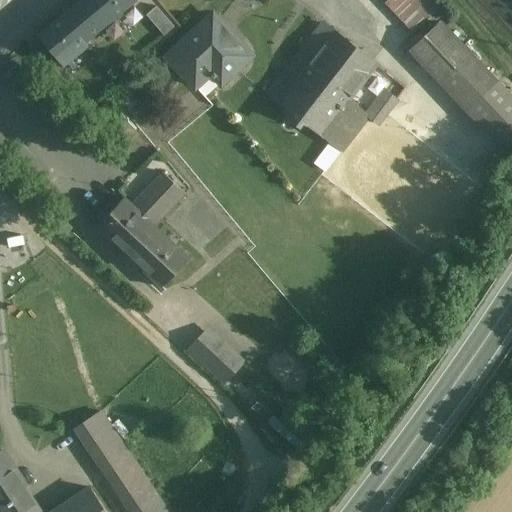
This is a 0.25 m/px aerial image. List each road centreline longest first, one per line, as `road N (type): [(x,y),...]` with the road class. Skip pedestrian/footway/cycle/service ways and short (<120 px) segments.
road 1 (track): [(222,511),(241,456),(230,410),(0,194)]
road 2 (primary): [(358,511),(511,300)]
